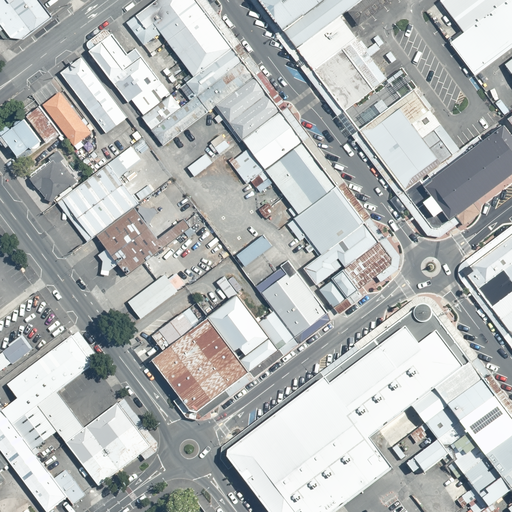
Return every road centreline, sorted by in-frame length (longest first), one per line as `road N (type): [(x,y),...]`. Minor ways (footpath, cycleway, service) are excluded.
road 1 (tertiary): [(419,251),(226,0)]
road 2 (tertiary): [(0,197),(178,435)]
road 3 (residential): [(202,438),(414,278)]
road 4 (secondary): [(117,0),(0,88)]
